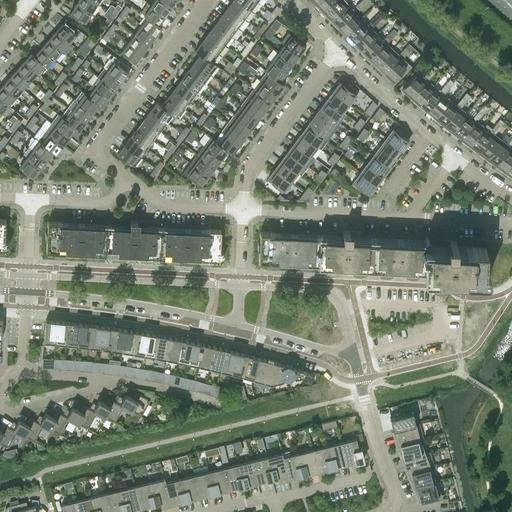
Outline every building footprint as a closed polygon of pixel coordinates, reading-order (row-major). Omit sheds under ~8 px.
[(91,0),(77,0),(76,3),(91,12),(97,3),(91,0)] [(171,6),(162,0),(154,0),(151,5),(165,15),(171,6)] [(251,10),(237,0),(232,0),(228,6),(244,19),(251,10)] [(257,1),(255,0),(237,0),(251,10),(257,1)] [(317,0),(316,2),(319,5),(317,6),(322,11),(333,0),(317,0)] [(327,14),(331,18),(344,5),(347,2),(344,0),(333,0),(322,11),(326,16),(327,14)] [(364,5),(360,1),(355,5),(359,9),(364,5)] [(355,10),(347,2),(344,5),(331,18),(334,21),(332,23),(337,27),(351,13),(352,13),(355,10)] [(85,22),(91,12),(76,3),(70,12),(78,17),(77,18),(82,21),(83,20),(85,22)] [(147,3),(141,11),(147,16),(158,24),(165,15),(151,5),(147,3)] [(126,5),(122,10),(126,13),(130,8),(126,5)] [(276,5),(271,12),(275,14),(280,8),(276,5)] [(244,19),(228,6),(221,15),(238,27),(244,19)] [(111,12),(115,15),(119,10),(115,7),(111,12)] [(126,13),(122,10),(118,15),(122,19),(126,13)] [(111,20),(115,15),(111,12),(107,17),(111,20)] [(270,21),(275,14),(271,12),(266,19),(270,21)] [(342,30),(346,34),(359,21),(359,20),(352,13),(351,13),(337,27),(341,32),(342,30)] [(378,13),(373,18),(377,22),(382,17),(378,13)] [(238,27),(221,15),(215,23),(231,36),(238,27)] [(147,16),(141,24),(155,35),(162,26),(158,24),(147,16)] [(347,38),(352,43),(369,26),(362,18),(359,20),(359,21),(346,34),(349,37),(347,38)] [(377,22),(373,18),(368,23),(372,27),(377,22)] [(63,22),(55,30),(68,42),(79,30),(70,23),(67,26),(63,22)] [(109,27),(113,31),(117,25),(113,22),(109,27)] [(263,22),(258,29),(262,32),(267,25),(263,22)] [(231,36),(215,23),(208,32),(225,44),(231,36)] [(155,35),(141,24),(134,33),(148,44),(155,35)] [(270,26),(266,30),(272,34),(275,30),(270,26)] [(358,46),(361,49),(374,36),(377,33),(369,26),(352,43),(356,47),(358,46)] [(105,33),(109,36),(113,31),(109,27),(105,33)] [(393,28),(388,33),(392,37),(397,32),(393,28)] [(257,39),(262,32),(258,29),(253,36),(257,39)] [(55,30),(48,38),(61,50),(68,42),(55,30)] [(98,38),(102,33),(98,30),(94,35),(98,38)] [(269,39),(272,34),(266,30),(263,34),(269,39)] [(225,44),(208,32),(202,40),(218,53),(225,44)] [(284,43),(300,55),(305,49),(303,48),(305,45),(288,32),(281,41),(284,44),(284,43)] [(148,44),(134,33),(128,42),(142,52),(148,44)] [(374,36),(361,49),(364,52),(363,54),(368,58),(382,44),(382,43),(384,41),(377,33),(374,36)] [(392,37),(388,33),(384,38),(388,42),(392,37)] [(54,58),(61,50),(48,38),(41,47),(54,58)] [(218,53),(202,40),(195,49),(200,53),(212,62),(212,61),(218,53)] [(246,45),(245,46),(249,49),(254,42),(250,40),(248,43),(246,45)] [(374,61),(377,65),(392,48),(384,41),(382,43),(382,44),(368,58),(372,63),(374,61)] [(142,52),(128,42),(121,51),(123,52),(122,53),(127,57),(128,56),(135,61),(142,52)] [(257,43),(253,47),(259,52),(262,47),(257,43)] [(284,43),(284,44),(278,52),(292,63),(294,60),(295,61),(300,55),(284,43)] [(409,43),(404,48),(408,52),(413,47),(409,43)] [(244,56),(249,49),(245,46),(240,53),(244,56)] [(47,67),(54,58),(41,47),(34,54),(34,55),(44,64),(47,67)] [(256,56),(259,52),(253,47),(250,51),(256,56)] [(379,69),(383,73),(400,56),(392,48),(377,65),(380,68),(379,69)] [(408,52),(404,48),(399,53),(403,57),(408,52)] [(34,55),(34,54),(31,52),(24,60),(37,72),(44,64),(34,55)] [(292,63),(278,52),(271,61),(287,73),(292,67),(290,65),(292,63)] [(200,53),(193,61),(210,74),(217,65),(212,61),(212,62),(200,53)] [(113,55),(104,67),(121,80),(130,68),(113,55)] [(78,56),(74,61),(78,64),(82,59),(78,56)] [(411,66),(400,56),(383,73),(388,78),(389,76),(393,80),(400,72),(403,75),(411,66)] [(237,57),(232,64),(236,66),(241,59),(237,57)] [(86,67),(90,62),(86,58),(82,64),(86,67)] [(37,72),(24,60),(16,68),(30,80),(37,72)] [(243,60),(240,65),(246,69),(249,65),(243,60)] [(78,64),(74,61),(70,67),(74,70),(78,64)] [(210,74),(193,61),(187,70),(204,83),(210,74)] [(287,73),(271,61),(264,70),(266,71),(266,70),(279,80),(281,77),(282,79),(287,73)] [(231,73),(236,66),(232,64),(227,70),(231,73)] [(243,73),(246,69),(240,65),(237,69),(243,73)] [(429,70),(433,73),(437,68),(433,65),(429,70)] [(79,67),(75,72),(79,76),(83,70),(79,67)] [(121,80),(104,67),(97,76),(115,89),(121,80)] [(30,80),(16,68),(9,76),(22,88),(30,80)] [(204,83),(187,70),(181,79),(197,91),(204,83)] [(260,79),(279,93),(283,87),(282,86),(284,83),(279,80),(266,70),(266,71),(260,79)] [(428,79),(433,73),(429,70),(424,75),(428,79)] [(58,76),(62,79),(66,74),(62,71),(58,76)] [(407,92),(410,95),(425,78),(417,71),(404,85),(403,84),(399,88),(405,93),(407,92)] [(75,72),(71,78),(75,81),(79,76),(75,72)] [(22,88),(9,76),(2,85),(15,96),(22,88)] [(62,79),(58,76),(54,81),(58,84),(62,79)] [(97,76),(91,84),(108,97),(115,89),(97,76)] [(229,78),(224,84),(228,87),(233,80),(229,78)] [(413,100),(417,104),(434,85),(433,85),(425,78),(410,95),(414,98),(413,100)] [(197,91),(181,79),(174,87),(191,100),(197,91)] [(260,79),(253,88),(271,101),(273,98),(274,100),(279,93),(260,79)] [(445,84),(449,87),(453,82),(450,79),(445,84)] [(235,81),(232,85),(238,90),(241,85),(235,81)] [(333,90),(349,102),(358,90),(349,84),(347,87),(339,81),(333,90)] [(59,87),(63,90),(67,85),(63,82),(59,87)] [(108,97),(91,84),(85,93),(88,95),(98,103),(98,104),(101,106),(108,97)] [(223,94),(228,87),(224,84),(219,91),(223,94)] [(444,93),(449,87),(445,84),(441,89),(444,93)] [(2,85),(0,86),(0,97),(8,104),(15,96),(2,85)] [(235,94),(238,90),(232,85),(229,90),(235,94)] [(423,106),(427,109),(441,92),(433,85),(434,85),(417,104),(422,108),(423,106)] [(63,90),(59,87),(55,93),(59,96),(63,90)] [(191,100),(174,87),(168,96),(184,109),(191,100)] [(44,93),(48,96),(53,91),(49,88),(44,93)] [(247,96),(266,111),(270,105),(269,103),(271,101),(253,88),(247,96)] [(349,102),(333,90),(326,99),(342,111),(349,102)] [(75,99),(92,112),(95,108),(99,110),(101,106),(98,104),(98,103),(88,95),(85,93),(84,93),(81,91),(75,99)] [(441,92),(427,109),(431,113),(429,114),(434,118),(450,99),(449,99),(441,92)] [(461,98),(465,101),(470,96),(466,92),(461,98)] [(48,96),(44,93),(40,98),(44,101),(48,97),(48,96)] [(211,102),(215,104),(217,101),(220,97),(216,95),(211,102)] [(173,114),(178,117),(184,109),(168,96),(161,104),(161,105),(173,114)] [(243,107),(258,118),(260,116),(261,117),(266,111),(247,96),(240,105),(243,108),(243,107)] [(43,102),(47,106),(52,101),(48,97),(44,101),(43,102)] [(220,97),(217,101),(223,105),(226,101),(220,97)] [(461,106),(465,101),(461,98),(457,103),(461,106)] [(74,99),(68,107),(85,121),(92,112),(75,99),(74,99)] [(326,99),(320,108),(339,122),(345,113),(342,111),(326,99)] [(440,120),(444,123),(458,106),(450,99),(434,118),(439,122),(440,120)] [(377,104),(372,100),(364,111),(369,115),(377,104)] [(150,110),(167,122),(173,114),(161,105),(161,104),(157,101),(150,110)] [(217,101),(215,104),(214,105),(220,110),(223,105),(217,101)] [(47,106),(43,102),(39,107),(43,111),(47,106)] [(214,105),(215,104),(211,102),(206,108),(210,111),(214,105)] [(29,108),(33,111),(37,106),(33,103),(29,108)] [(480,109),(484,112),(488,107),(484,104),(480,109)] [(256,121),(258,118),(243,107),(243,108),(240,105),(234,113),(237,116),(253,128),(257,122),(256,121)] [(376,121),(384,111),(379,106),(371,117),(376,121)] [(458,106),(444,123),(448,127),(446,128),(451,132),(467,112),(466,112),(466,113),(458,106)] [(68,107),(61,116),(62,117),(62,116),(65,119),(76,127),(75,127),(79,130),(85,121),(68,107)] [(29,117),(33,111),(29,108),(25,113),(29,117)] [(320,108),(313,116),(333,131),(340,123),(339,122),(320,108)] [(467,112),(451,132),(456,136),(457,134),(461,137),(475,119),(473,118),(475,115),(477,113),(470,108),(467,113),(467,112)] [(479,118),(484,112),(480,109),(477,113),(475,115),(479,118)] [(143,118),(160,131),(167,122),(150,110),(143,118)] [(203,112),(198,119),(202,122),(207,115),(203,112)] [(234,113),(227,122),(245,135),(247,133),(248,134),(253,128),(237,116),(234,113)] [(34,114),(30,120),(34,123),(38,118),(34,114)] [(69,136),(75,127),(76,127),(65,119),(62,116),(62,117),(61,116),(58,114),(51,122),(69,136)] [(209,116),(206,120),(212,124),(215,120),(209,116)] [(313,116),(307,125),(327,140),(333,131),(313,116)] [(361,125),(365,121),(360,117),(356,121),(361,125)] [(13,123),(17,126),(21,121),(17,118),(13,123)] [(137,127),(154,139),(160,131),(143,118),(137,127)] [(495,124),(499,127),(503,122),(499,118),(495,124)] [(197,128),(202,122),(198,119),(193,126),(197,128)] [(464,142),(469,145),(481,129),(484,126),(475,119),(461,137),(465,140),(464,142)] [(34,123),(30,120),(26,125),(30,128),(34,123)] [(209,128),(212,124),(206,120),(203,124),(209,128)] [(361,125),(356,121),(353,126),(358,130),(361,125)] [(51,122),(45,131),(63,145),(69,136),(51,122)] [(245,135),(227,122),(221,131),(224,134),(224,133),(240,145),(245,139),(243,138),(245,135)] [(13,131),(17,126),(13,123),(9,128),(13,131)] [(481,129),(469,145),(473,149),(475,147),(478,150),(492,132),(493,131),(491,130),(492,129),(486,124),(484,126),(481,129)] [(495,133),(499,127),(495,124),(492,129),(491,130),(493,131),(495,133)] [(307,125),(300,134),(320,149),(327,140),(307,125)] [(386,137),(402,149),(408,140),(401,135),(403,132),(395,125),(386,137)] [(185,126),(180,133),(184,135),(189,128),(185,126)] [(130,135),(147,148),(154,139),(137,127),(130,135)] [(364,127),(360,132),(365,136),(369,131),(364,127)] [(17,129),(13,135),(18,138),(22,132),(17,129)] [(192,129),(188,134),(194,138),(197,134),(192,129)] [(56,153),(63,145),(45,131),(38,140),(39,140),(42,142),(42,143),(53,151),(56,153)] [(365,136),(360,132),(357,136),(362,140),(365,136)] [(492,132),(478,150),(482,153),(481,155),(486,159),(501,139),(492,132)] [(179,142),(184,135),(180,133),(175,139),(179,142)] [(224,134),(218,142),(217,142),(227,149),(232,153),(234,150),(235,151),(240,145),(224,133),(224,134)] [(191,142),(194,138),(188,134),(185,138),(191,142)] [(300,134),(294,142),(314,157),(315,158),(321,149),(320,149),(300,134)] [(347,134),(343,139),(348,143),(352,138),(347,134)] [(18,138),(13,135),(9,140),(14,143),(18,138)] [(124,144),(141,157),(147,148),(130,135),(124,144)] [(203,145),(222,159),(227,153),(225,152),(227,149),(217,142),(218,142),(210,136),(203,145)] [(402,149),(386,137),(379,146),(395,158),(402,149)] [(340,143),(346,148),(350,143),(348,143),(343,139),(340,143)] [(501,139),(486,159),(491,162),(492,161),(496,163),(507,148),(509,145),(501,139)] [(39,140),(32,149),(46,159),(53,151),(42,143),(42,142),(39,140)] [(294,142),(287,151),(307,166),(314,157),(294,142)] [(173,143),(167,150),(171,152),(176,146),(173,143)] [(346,148),(347,149),(352,153),(356,148),(350,143),(346,148)] [(141,157),(124,144),(117,153),(134,166),(141,157)] [(196,153),(214,166),(216,164),(218,165),(222,159),(203,145),(196,153)] [(511,147),(509,145),(507,148),(496,163),(500,166),(499,168),(504,171),(511,159),(511,147)] [(373,154),(389,167),(395,158),(379,146),(373,154)] [(179,147),(175,151),(181,155),(184,151),(179,147)] [(32,149),(26,157),(40,168),(46,159),(32,149)] [(347,149),(344,153),(349,157),(352,153),(347,149)] [(166,159),(171,152),(167,150),(162,157),(166,159)] [(178,160),(181,155),(175,151),(172,155),(178,160)] [(281,159),(297,171),(301,174),(307,166),(287,151),(281,159)] [(330,156),(335,160),(339,155),(334,151),(330,156)] [(196,153),(190,162),(209,176),(214,170),(212,169),(214,166),(196,153)] [(366,163),(382,175),(389,167),(373,154),(366,163)] [(332,165),(335,160),(330,156),(327,161),(332,165)] [(33,177),(40,168),(26,157),(19,166),(33,177)] [(274,168),(290,180),(297,171),(281,159),(274,168)] [(160,160),(154,167),(158,170),(163,163),(160,160)] [(205,182),(209,176),(190,162),(182,173),(192,180),(193,178),(201,184),(203,181),(205,182)] [(360,172),(376,184),(382,175),(366,163),(360,172)] [(153,177),(158,170),(154,167),(149,174),(153,177)] [(339,171),(333,167),(330,172),(335,176),(339,171)] [(290,180),(274,168),(268,177),(275,183),(273,186),(281,192),(290,180)] [(321,169),(317,173),(322,177),(326,173),(321,169)] [(376,184),(360,172),(351,184),(359,190),(362,187),(369,193),(376,184)] [(322,177),(317,173),(314,178),(319,182),(322,177)] [(308,186),(304,190),(309,194),(313,190),(308,186)] [(309,194),(304,190),(298,199),(306,199),(309,194)] [(0,248),(4,249),(5,249),(6,248),(7,247),(8,247),(8,246),(8,245),(9,244),(9,243),(8,242),(8,241),(7,240),(6,239),(5,239),(4,239),(5,219),(0,218),(0,248)] [(220,249),(220,229),(206,229),(206,232),(161,229),(161,226),(147,226),(148,221),(130,220),(130,225),(107,224),(107,227),(61,224),(62,221),(47,221),(47,231),(45,231),(45,238),(46,238),(46,251),(219,259),(220,259),(221,259),(221,258),(222,258),(223,257),(223,256),(224,256),(224,255),(224,254),(224,253),(223,252),(223,251),(222,250),(221,250),(220,249)] [(423,276),(484,279),(485,279),(486,279),(486,278),(487,278),(488,277),(488,276),(489,275),(489,274),(489,273),(488,272),(488,271),(487,271),(487,270),(486,270),(485,269),(484,269),(485,247),(471,247),(471,250),(465,250),(465,249),(455,249),(456,241),(439,240),(439,245),(426,244),(426,239),(359,236),(360,232),(343,231),(342,235),(319,234),(319,237),(274,235),(274,232),(259,231),(259,242),(257,242),(257,248),(259,248),(258,261),(424,269),(423,276)] [(43,341),(55,342),(57,320),(45,319),(43,341)] [(68,322),(57,320),(55,342),(66,343),(68,322)] [(80,323),(68,322),(66,343),(77,344),(80,323)] [(88,346),(91,324),(80,323),(77,344),(88,346)] [(102,326),(91,324),(88,346),(99,347),(102,326)] [(110,349),(114,327),(102,326),(99,347),(110,349)] [(125,329),(114,327),(110,349),(121,350),(125,329)] [(133,352),(136,331),(125,329),(121,350),(133,352)] [(136,331),(133,352),(144,354),(147,332),(136,331)] [(155,356),(159,334),(147,332),(144,354),(155,356)] [(170,337),(159,334),(155,356),(166,358),(170,337)] [(177,360),(181,339),(170,337),(166,358),(177,360)] [(192,341),(181,339),(177,360),(187,362),(192,341)] [(198,365),(203,343),(192,341),(187,362),(198,365)] [(214,346),(203,343),(198,365),(209,367),(214,346)] [(220,370),(225,349),(214,346),(209,367),(220,370)] [(236,351),(225,349),(220,370),(231,372),(236,351)] [(242,375),(247,354),(236,351),(231,372),(242,375)] [(258,357),(247,354),(242,375),(253,378),(258,357)] [(266,370),(269,360),(258,357),(253,378),(268,382),(271,371),(266,370)] [(284,364),(269,360),(266,370),(271,371),(268,382),(271,383),(283,380),(284,377),(284,376),(283,376),(282,375),(282,374),(281,373),(281,372),(281,371),(281,370),(281,369),(281,368),(282,367),(283,366),(284,365),(284,364)] [(286,365),(284,365),(283,366),(282,367),(281,368),(281,369),(281,370),(281,371),(281,372),(281,373),(282,374),(282,375),(283,376),(284,376),(284,377),(285,377),(286,377),(287,377),(288,377),(289,377),(290,377),(291,376),(292,376),(292,375),(295,377),(301,376),(303,370),(294,367),(293,368),(292,367),(291,366),(290,365),(289,365),(288,364),(287,364),(286,365)] [(238,391),(241,385),(239,385),(235,386),(232,394),(238,393),(238,391)] [(146,391),(143,395),(150,399),(152,395),(146,391)] [(119,396),(116,401),(123,406),(138,415),(142,414),(150,399),(143,395),(136,392),(133,398),(125,393),(123,398),(119,396)] [(92,402),(89,408),(96,412),(112,421),(115,420),(123,406),(116,401),(109,398),(106,404),(98,400),(96,404),(92,402)] [(66,408),(63,414),(70,419),(85,427),(88,427),(96,412),(89,408),(83,404),(80,410),(72,406),(69,410),(66,408)] [(39,415),(36,420),(43,425),(59,434),(62,433),(70,419),(63,414),(56,411),(53,416),(45,412),(43,417),(39,415)] [(389,417),(393,429),(415,423),(412,411),(389,417)] [(12,421),(9,427),(16,431),(32,440),(35,439),(43,425),(36,420),(30,417),(26,423),(18,418),(16,423),(12,421)] [(335,420),(321,423),(322,429),(336,425),(335,420)] [(9,446),(16,431),(9,427),(3,423),(0,428),(0,443),(5,446),(9,446)] [(419,438),(415,423),(393,429),(396,444),(419,438)] [(356,438),(341,441),(346,464),(364,459),(361,448),(365,447),(361,433),(355,435),(356,438)] [(424,452),(419,438),(396,444),(402,458),(424,452)] [(341,441),(326,445),(332,467),(346,464),(341,441)] [(332,467),(326,445),(311,449),(317,471),(332,467)] [(311,449),(297,452),(302,475),(317,471),(311,449)] [(282,452),(267,456),(272,478),(277,477),(278,481),(288,478),(282,456),(283,456),(282,452)] [(302,475),(297,452),(283,456),(282,456),(288,478),(302,475)] [(424,452),(402,458),(407,472),(430,466),(424,452)] [(272,478),(267,456),(252,460),(258,482),(272,478)] [(252,460),(238,463),(243,486),(258,482),(252,460)] [(243,486),(238,463),(223,467),(229,489),(243,486)] [(430,466),(407,472),(412,486),(435,480),(430,466)] [(223,467),(208,471),(214,493),(229,489),(223,467)] [(214,493),(208,471),(194,474),(199,497),(214,493)] [(194,474),(179,478),(185,500),(199,497),(194,474)] [(164,478),(149,481),(155,504),(160,502),(161,506),(170,504),(165,482),(165,481),(164,478)] [(185,500),(179,478),(165,481),(165,482),(170,504),(185,500)] [(435,480),(412,486),(418,500),(423,499),(441,495),(435,480)] [(155,504),(149,481),(135,485),(140,507),(155,504)] [(135,485),(120,489),(126,511),(140,507),(135,485)] [(105,492),(110,511),(121,511),(126,511),(120,489),(105,492)] [(91,496),(94,511),(110,511),(105,492),(91,496)] [(94,511),(91,496),(76,500),(79,511),(94,511)] [(79,511),(76,500),(61,504),(63,511),(79,511)] [(36,511),(34,505),(27,507),(25,502),(18,504),(10,506),(9,506),(6,508),(5,511),(4,511),(36,511)]
